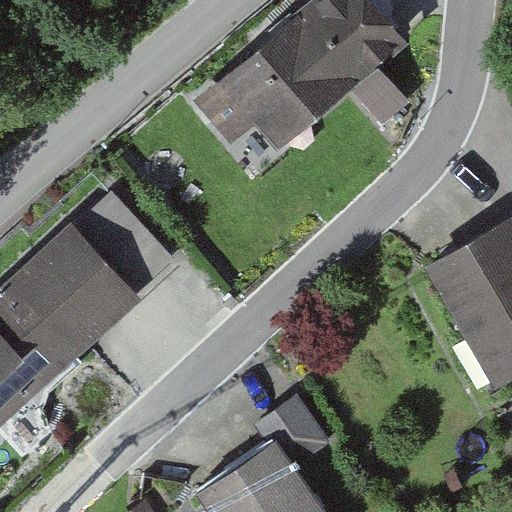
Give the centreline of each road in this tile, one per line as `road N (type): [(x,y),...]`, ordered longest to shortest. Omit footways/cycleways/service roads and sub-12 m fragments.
road 1 (residential): [(472,0),(465,91),(429,174),(133,436)]
road 2 (residential): [(223,0),(0,187)]
